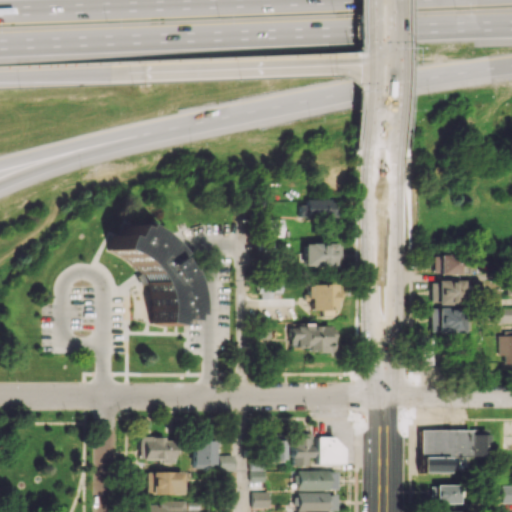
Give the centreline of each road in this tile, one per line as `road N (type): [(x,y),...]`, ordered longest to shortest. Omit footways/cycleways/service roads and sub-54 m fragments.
road 1 (motorway): [(0,46),(511,26)]
road 2 (residential): [(384,396),(0,396)]
road 3 (motorway): [(135,135),(511,63)]
road 4 (motorway): [(124,72),(397,65)]
road 5 (motorway): [(246,0),(0,9)]
road 6 (secondary): [(384,376),(396,149)]
road 7 (secondary): [(373,151),(371,309),(384,376)]
road 8 (secondary): [(372,0),(373,151)]
road 9 (secondary): [(396,149),(396,0)]
road 10 (motorway): [(0,184),(135,135)]
road 11 (motorway): [(0,166),(135,135)]
road 12 (secondary): [(384,376),(384,511)]
road 13 (residential): [(511,396),(384,396)]
road 14 (motorway): [(0,76),(124,72)]
